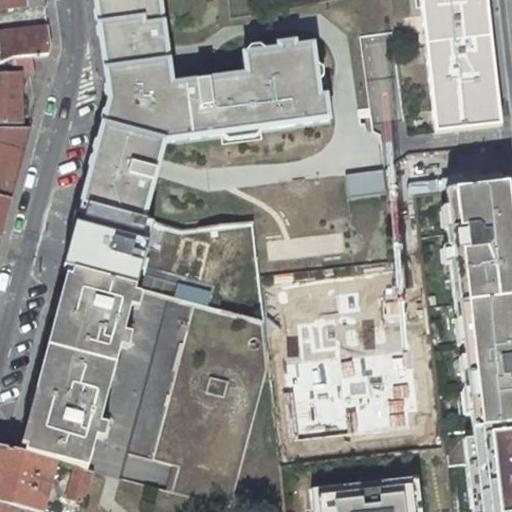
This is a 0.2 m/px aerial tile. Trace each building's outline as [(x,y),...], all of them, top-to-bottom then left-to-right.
[(0,0),(0,65),(15,59),(48,57),(51,48),(49,28),(0,33),(0,8),(25,5),(26,7),(45,4),(44,0),(0,0)] [(160,0),(94,0),(108,101),(80,204),(89,207),(143,222),(153,183),(159,160),(164,144),(328,121),(325,97),(319,97),(312,45),(294,48),(294,43),(277,45),(277,50),(242,55),(245,75),(171,84),(166,41),(160,0)] [(434,134),(496,127),(481,0),(419,0),(427,65),(434,134)] [(20,77),(43,75),(48,57),(15,59),(0,65),(0,124),(21,124),(20,77)] [(0,197),(10,200),(29,130),(0,130),(0,197)] [(501,428),(511,426),(511,217),(508,185),(445,192),(449,231),(445,232),(447,248),(451,251),(453,264),(449,264),(453,307),(457,307),(464,360),(468,364),(470,375),(462,376),(463,392),(467,392),(472,431),(501,428)] [(0,235),(10,200),(0,197),(0,235)] [(136,247),(143,222),(89,207),(82,233),(136,247)] [(259,288),(252,224),(198,230),(181,232),(147,222),(143,238),(193,250),(191,256),(187,272),(180,301),(193,304),(263,323),(259,288)] [(169,267),(187,272),(191,256),(174,252),(169,267)] [(87,470),(135,289),(72,273),(24,454),(56,462),(74,466),(87,470)] [(296,343),(335,339),(331,303),(337,302),(334,278),(259,288),(263,323),(265,346),(279,345),(274,301),(285,300),(285,301),(291,301),(296,343)] [(265,346),(263,323),(193,304),(151,459),(178,467),(171,492),(229,508),(267,366),(265,346)] [(405,344),(403,331),(365,335),(366,349),(405,344)] [(347,350),(345,337),(335,339),(296,343),(287,344),(291,375),(349,368),(347,350)] [(349,368),(291,375),(295,406),(353,398),(349,368)] [(353,398),(295,406),(292,406),(298,447),(360,439),(357,416),(355,398),(353,398)] [(451,511),(511,511),(511,426),(442,435),(451,511)] [(0,447),(0,503),(34,511),(42,511),(56,462),(24,454),(0,447)] [(432,511),(426,465),(299,483),(302,511),(432,511)] [(66,498),(84,502),(92,471),(87,470),(74,466),(66,498)] [(34,511),(0,503),(0,511),(34,511)]
